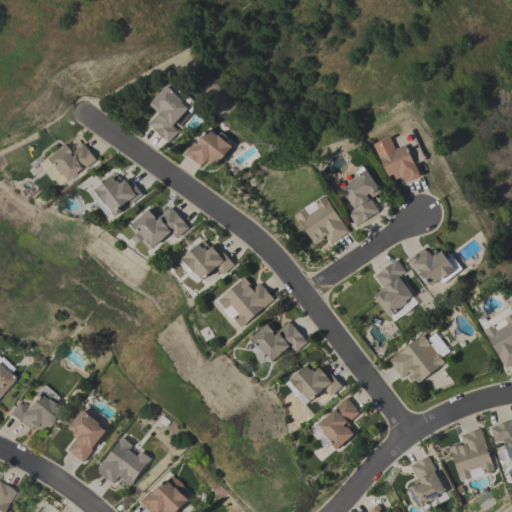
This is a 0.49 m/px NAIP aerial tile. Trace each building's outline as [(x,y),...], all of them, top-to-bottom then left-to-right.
[(148,123),(158,112),(149,104),(167,85),(169,87),(178,86),(194,101),(191,113),(187,110),(172,125),(178,131),(168,142),(148,123)] [(193,142),(195,144),(208,128),(217,135),(218,135),(220,131),(228,137),(225,141),(231,146),(230,148),(232,150),(226,157),(224,155),(217,163),(213,160),(210,164),(205,161),(204,163),(202,162),(200,165),(195,162),(195,163),(184,153),(193,142)] [(373,144),(389,136),(390,137),(393,136),(394,138),(411,130),(425,158),(417,162),(423,174),(404,183),(403,178),(401,179),(400,177),(395,179),(393,174),(388,176),(373,144)] [(61,144),(66,151),(68,149),(71,152),(82,143),(86,148),(87,148),(95,160),(83,169),(82,167),(64,181),(58,174),(57,175),(50,166),(49,167),(43,158),(61,144)] [(356,226),(347,213),(354,209),(341,189),(348,184),(347,183),(357,176),(357,175),(357,174),(355,171),(362,166),(364,170),(365,169),(381,191),(370,198),(378,210),(356,226)] [(111,176),(114,179),(118,176),(122,181),(125,179),(126,181),(129,178),(132,183),(133,182),(142,194),(130,204),(127,201),(112,212),(112,211),(109,214),(102,204),(100,204),(96,199),(94,198),(90,193),(111,176)] [(348,231),(336,239),(330,243),(325,235),(322,237),(324,238),(314,245),(294,215),(305,208),(308,214),(317,208),(313,202),(324,195),(348,231)] [(151,207),(159,216),(170,206),(188,227),(176,238),(171,231),(153,246),(148,239),(146,240),(138,231),(137,232),(131,224),(151,207)] [(233,265),(222,274),(215,267),(201,279),(194,271),(193,272),(181,258),(202,239),(209,247),(211,246),(212,247),(216,244),(233,265)] [(441,284),(438,280),(430,286),(418,270),(416,272),(407,260),(423,248),(426,252),(427,250),(429,253),(434,249),(437,253),(440,251),(446,258),(448,256),(447,256),(446,255),(446,254),(447,254),(448,253),(449,253),(449,254),(450,255),(451,255),(461,268),(441,284)] [(373,295),(383,288),(374,275),(396,259),(404,271),(398,276),(412,295),(405,301),(406,302),(396,309),(397,310),(389,316),(373,295)] [(241,327),(232,317),(230,319),(223,311),(225,309),(217,300),(221,296),(221,297),(240,280),(240,279),(243,277),(251,286),(250,287),(251,289),(259,283),(273,299),(241,327)] [(483,330),(494,324),(497,330),(507,324),(503,318),(511,312),(511,362),(505,367),(483,330)] [(306,342),(295,352),(290,345),(272,361),(266,353),(264,355),(257,346),(256,347),(249,339),(269,321),(277,331),(288,321),(306,342)] [(430,344),(429,345),(436,353),(444,362),(416,384),(415,383),(414,384),(409,377),(410,377),(408,375),(410,374),(408,371),(401,377),(397,372),(387,361),(398,352),(398,353),(422,334),(430,344)] [(341,386),(330,396),(323,388),(309,401),(302,392),(301,393),(289,380),(310,361),(317,369),(319,367),(320,369),(323,366),(341,386)] [(0,393),(0,367),(4,371),(5,370),(10,375),(10,376),(13,379),(0,393)] [(8,413),(17,401),(25,408),(42,385),(59,397),(53,404),(60,410),(46,428),(46,427),(42,432),(35,425),(33,427),(31,426),(29,430),(8,413)] [(336,449),(329,442),(330,441),(322,432),(324,431),(318,424),(336,408),(335,407),(346,397),(355,408),(358,413),(347,422),(350,426),(348,428),(353,434),(336,449)] [(82,409),(90,415),(90,416),(99,423),(98,425),(105,430),(90,449),(92,450),(82,462),(71,454),(72,453),(67,449),(76,438),(72,435),(74,432),(68,427),(82,409)] [(511,419),(511,460),(509,461),(502,439),(494,442),(489,427),(511,419)] [(493,469),(482,473),(471,477),(470,477),(460,481),(449,447),(459,444),(459,446),(463,445),(460,436),(466,433),(480,428),(493,469)] [(121,436),(132,444),(128,449),(136,456),(140,451),(150,458),(129,486),(119,479),(120,477),(118,476),(112,483),(107,479),(95,470),(121,436)] [(427,456),(434,469),(433,470),(444,491),(436,495),(437,497),(426,503),(429,508),(421,511),(419,508),(418,508),(407,488),(414,484),(413,481),(417,479),(410,466),(415,463),(427,456)] [(174,488),(175,487),(188,499),(175,511),(168,511),(167,511),(166,511),(149,511),(139,502),(150,491),(152,494),(166,480),(174,488)] [(0,511),(0,482),(15,492),(7,504),(7,503),(0,511)]
